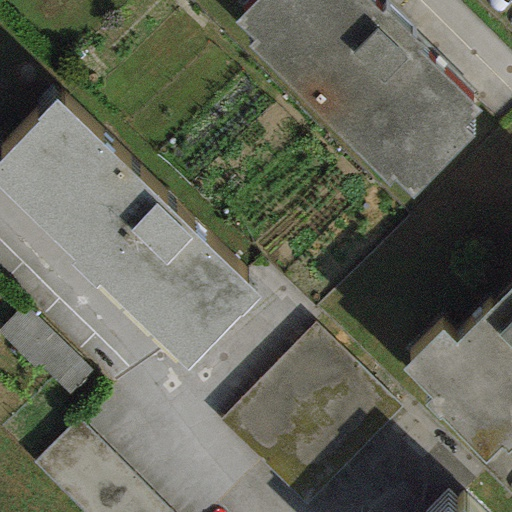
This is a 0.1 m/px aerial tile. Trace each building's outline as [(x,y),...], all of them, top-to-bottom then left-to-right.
[(255,0),(232,23),(250,40),(244,46),(387,187),(392,183),(413,203),(474,141),(462,129),(477,114),(412,50),(417,45),(383,11),(380,14),(366,0),(255,0)] [(36,122),(0,159),(0,192),(75,264),(72,267),(93,287),(96,284),(186,371),(238,317),(240,318),(259,298),(53,100),(34,120),(36,122)] [(441,419),(484,462),(498,447),(504,453),(511,445),(511,285),(453,345),(439,331),(401,369),(431,399),(423,408),(437,423),(441,419)] [(89,371),(23,307),(0,329),(0,337),(63,399),(89,371)] [(401,397),(315,315),(223,412),(309,493),(401,397)] [(177,511),(80,413),(39,453),(96,511),(177,511)]
